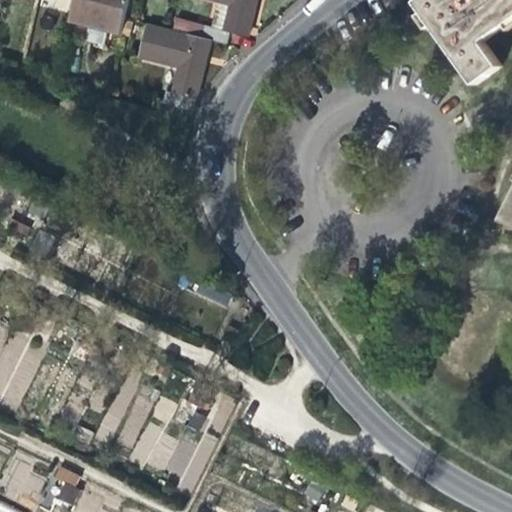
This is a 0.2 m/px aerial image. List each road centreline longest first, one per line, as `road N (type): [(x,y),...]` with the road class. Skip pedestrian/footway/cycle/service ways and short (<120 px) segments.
road 1 (residential): [(507,511),(439,478),(388,438),(245,255),(207,179),(207,131),(233,80),(333,0)]
road 2 (track): [(283,396),(0,257)]
road 3 (track): [(164,511),(0,429)]
road 4 (track): [(252,381),(187,511)]
